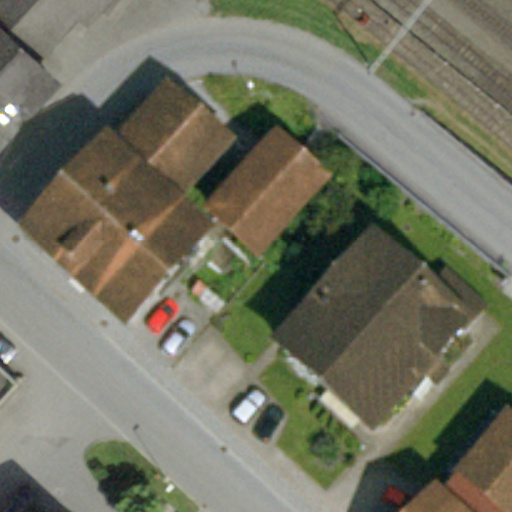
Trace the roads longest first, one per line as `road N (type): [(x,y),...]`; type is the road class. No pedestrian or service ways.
road 1 (unclassified): [(511,231),(297,51),(225,49),(171,77),(0,254)]
road 2 (tertiary): [(0,333),(206,511)]
